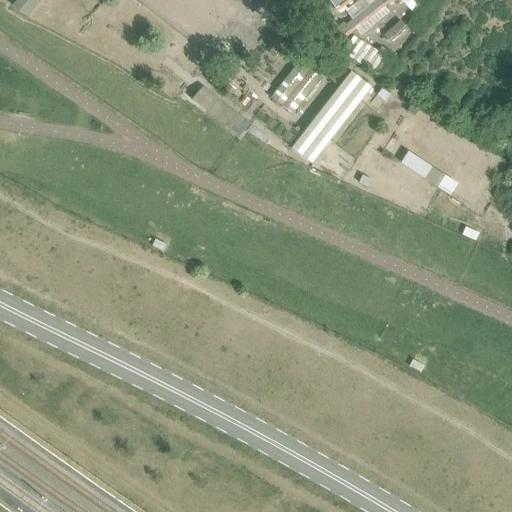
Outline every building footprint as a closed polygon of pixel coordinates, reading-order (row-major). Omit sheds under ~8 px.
[(17,0),(14,6),(34,17),(43,0),(17,0)] [(337,12),(353,0),(332,0),(330,2),(337,12)] [(376,0),(356,17),(338,31),(344,40),(354,32),(359,38),(388,15),(383,9),(384,8),(397,0),(399,0),(415,15),(406,25),(419,36),(421,38),(443,11),(431,3),(430,5),(424,0),(376,0)] [(389,44),(406,29),(399,21),(382,37),(389,44)] [(395,66),(352,37),(342,53),(385,81),(395,66)] [(324,74),(303,57),(271,98),(291,115),(324,74)] [(312,165),(371,89),(350,73),(291,149),(312,165)] [(251,126),(202,87),(190,100),(240,139),(251,126)] [(251,128),(246,133),(259,141),(263,137),(251,128)] [(408,151),(402,162),(439,185),(446,174),(408,151)]
